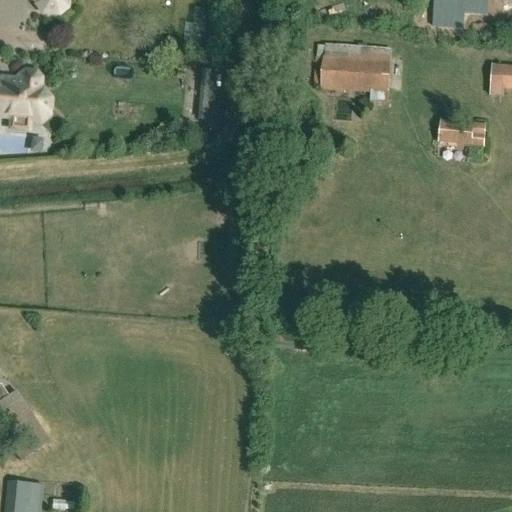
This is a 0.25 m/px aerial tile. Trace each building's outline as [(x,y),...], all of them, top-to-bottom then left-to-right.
[(36,0),(36,5),(43,13),(58,14),(66,7),(66,0),(36,0)] [(435,0),(433,28),(462,31),(464,15),(471,16),(472,0),(435,0)] [(388,105),(391,61),(324,57),(320,91),(370,95),(370,104),(388,105)] [(511,68),(493,67),(491,99),(503,100),(504,90),(511,90),(511,68)] [(206,72),(205,88),(215,89),(216,73),(206,72)] [(30,129),(31,120),(40,121),(48,114),(49,100),(43,92),(39,91),(40,80),(35,74),(25,73),(19,78),(19,81),(10,81),(1,87),(0,87),(0,117),(9,118),(8,127),(30,129)] [(214,105),(204,104),(203,120),(213,121),(214,105)] [(443,125),(441,144),(484,148),(486,129),(443,125)] [(39,511),(40,508),(42,485),(9,481),(5,511),(39,511)]
